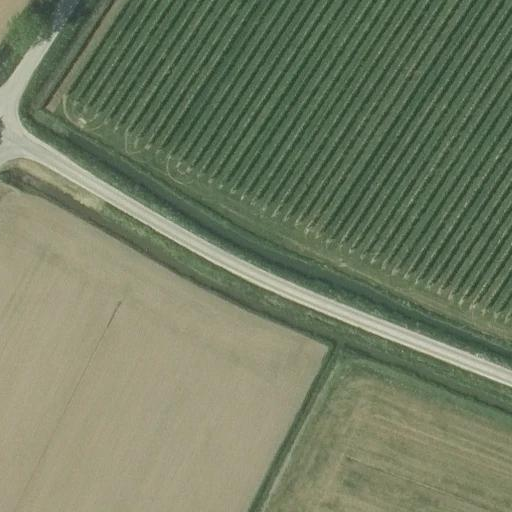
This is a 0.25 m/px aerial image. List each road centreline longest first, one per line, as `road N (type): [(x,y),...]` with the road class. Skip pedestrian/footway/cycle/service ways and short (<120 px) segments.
road 1 (unclassified): [(511,380),(222,261),(0,130)]
road 2 (unclassified): [(0,106),(67,0)]
